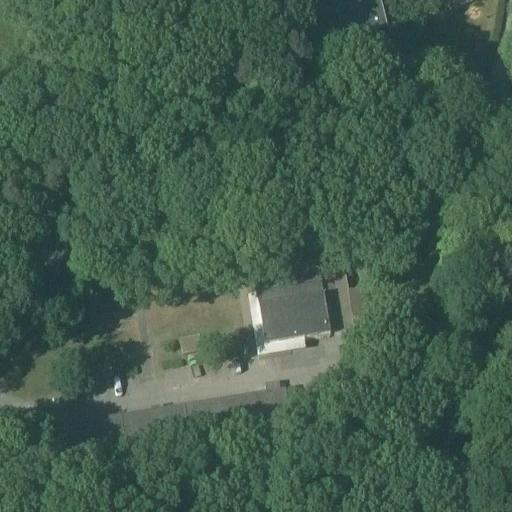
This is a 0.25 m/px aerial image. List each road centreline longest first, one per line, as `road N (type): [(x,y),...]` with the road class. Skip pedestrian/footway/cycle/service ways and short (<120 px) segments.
road 1 (unclassified): [(0,402),(26,417),(343,364),(417,278),(440,201)]
road 2 (unclassified): [(22,269),(440,201)]
road 3 (track): [(507,511),(471,281),(475,257),(511,220)]
road 4 (residential): [(490,113),(314,120),(200,141)]
road 5 (track): [(476,511),(432,244)]
road 6 (residential): [(200,141),(120,173),(65,217),(22,269)]
road 7 (unclassified): [(200,141),(129,0)]
